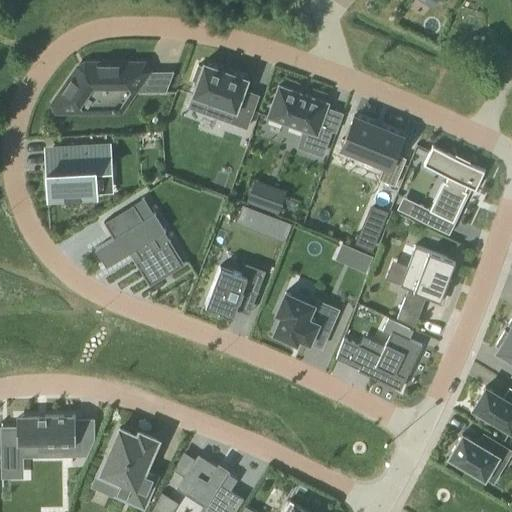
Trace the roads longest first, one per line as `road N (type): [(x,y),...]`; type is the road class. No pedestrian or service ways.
road 1 (residential): [(417,430),(270,359),(147,315),(47,251),(6,186),(14,111),(61,44),(92,29),(159,28),(263,45),(511,152)]
road 2 (residential): [(0,388),(111,392),(377,507)]
road 3 (residential): [(511,192),(417,430)]
